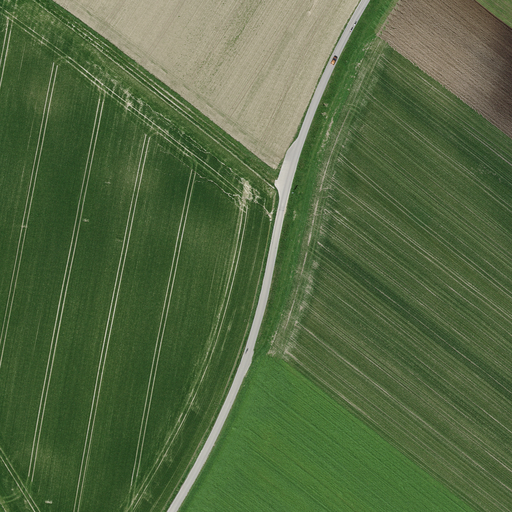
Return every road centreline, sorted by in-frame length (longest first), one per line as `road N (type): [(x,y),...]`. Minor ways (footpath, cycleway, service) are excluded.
road 1 (unclassified): [(366,0),(302,134),(247,358),(170,511)]
road 2 (track): [(46,0),(285,189)]
